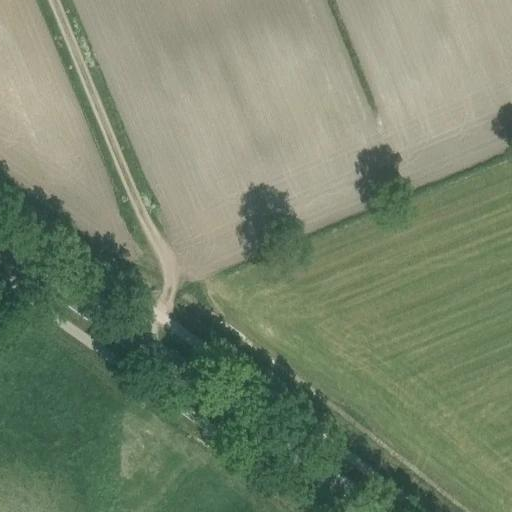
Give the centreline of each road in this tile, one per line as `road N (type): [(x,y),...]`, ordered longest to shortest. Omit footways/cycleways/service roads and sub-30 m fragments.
road 1 (track): [(56,0),(161,281),(451,511)]
road 2 (secondary): [(367,511),(0,244)]
